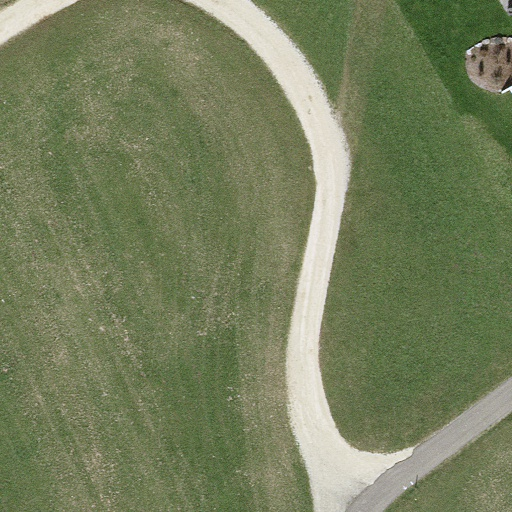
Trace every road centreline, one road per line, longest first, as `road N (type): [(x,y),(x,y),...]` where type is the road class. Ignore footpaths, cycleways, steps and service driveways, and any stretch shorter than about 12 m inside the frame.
road 1 (track): [(227,0),(265,32),(317,106),(332,168),(307,348),(344,511)]
road 2 (track): [(351,511),(511,383)]
